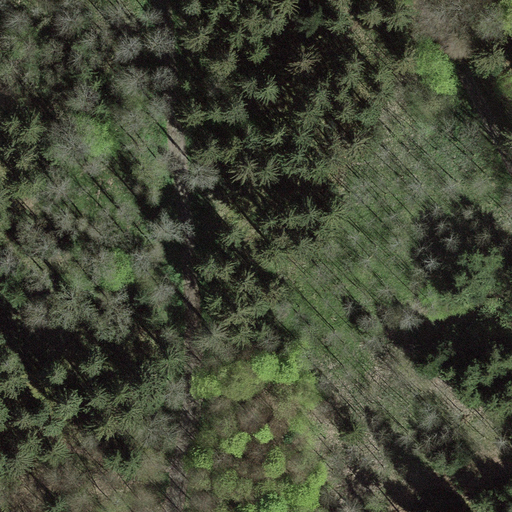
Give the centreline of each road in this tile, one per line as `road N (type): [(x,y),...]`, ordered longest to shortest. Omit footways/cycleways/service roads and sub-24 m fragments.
road 1 (track): [(158,0),(191,328),(170,511)]
road 2 (track): [(511,161),(427,0)]
